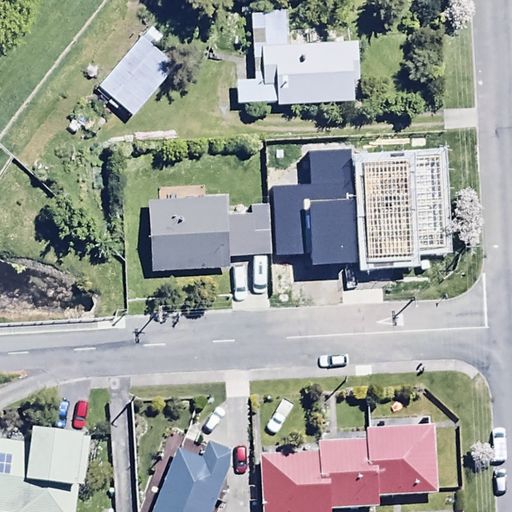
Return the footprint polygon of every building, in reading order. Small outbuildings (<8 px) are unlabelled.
[(223,42),(240,42),(241,15),(224,15),(223,42)] [(276,109),(276,114),(360,110),(357,48),(291,51),(289,18),(251,20),(254,87),(236,88),(237,111),(276,109)] [(327,160),(279,160),(279,191),(327,191),(327,160)] [(297,242),(297,276),(382,276),(382,252),(367,252),(367,216),(327,216),(327,203),(303,203),(303,242),(297,242)] [(226,204),(148,207),(151,280),(230,277),(230,264),(267,263),(266,219),(227,221),(226,204)] [(0,511),(74,511),(78,485),(83,486),(90,436),(81,435),(82,429),(30,422),(28,443),(0,438),(0,511)] [(255,453),(257,511),(325,511),(325,509),(375,507),(375,497),(433,495),(430,425),(361,428),(362,439),(313,441),(314,451),(255,453)] [(176,448),(149,511),(205,511),(231,451),(204,440),(197,457),(176,448)]
